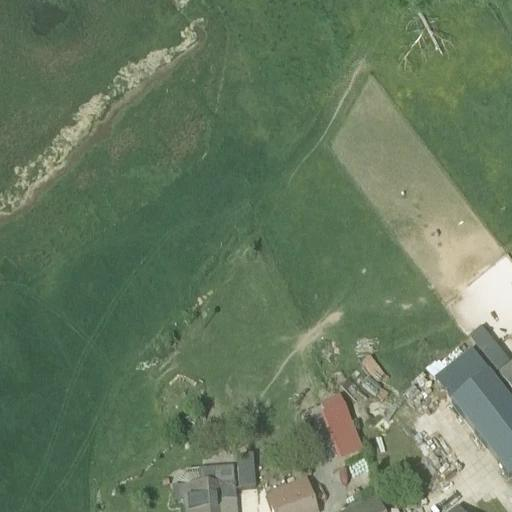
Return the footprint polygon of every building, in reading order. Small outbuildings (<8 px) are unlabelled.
[(511,364),(498,375),(511,393),(511,364)] [(511,406),(489,376),(451,405),(509,480),(511,477),(511,406)] [(320,405),(324,415),(344,406),(340,396),(320,405)] [(311,476),(304,458),(293,462),(300,480),(311,476)] [(237,460),(239,491),(255,490),(253,459),(237,460)] [(313,511),(302,481),(264,495),(269,511),(313,511)] [(185,511),(222,511),(220,484),(183,488),(185,511)] [(379,511),(371,496),(341,511),(379,511)]
